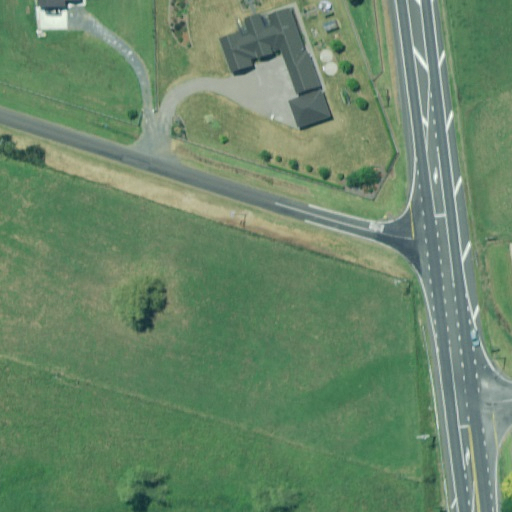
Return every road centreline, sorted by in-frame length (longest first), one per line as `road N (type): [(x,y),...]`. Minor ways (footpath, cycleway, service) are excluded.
road 1 (unclassified): [(0,113),(351,225),(415,240),(441,236)]
road 2 (trunk): [(415,0),(441,236)]
road 3 (trunk): [(441,236),(470,407)]
